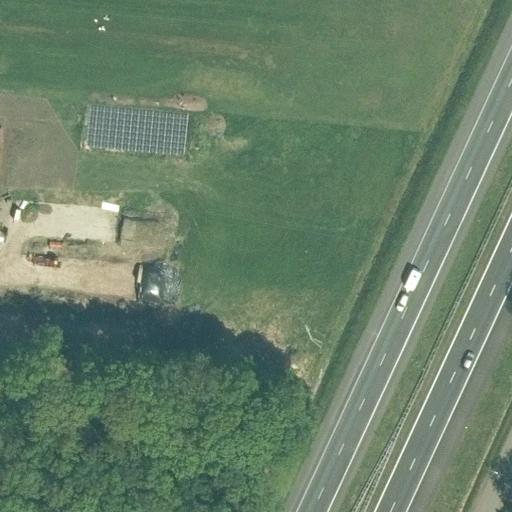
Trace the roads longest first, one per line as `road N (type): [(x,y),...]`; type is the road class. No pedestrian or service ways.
road 1 (motorway): [(511,76),(310,511)]
road 2 (motorway): [(389,511),(511,246)]
